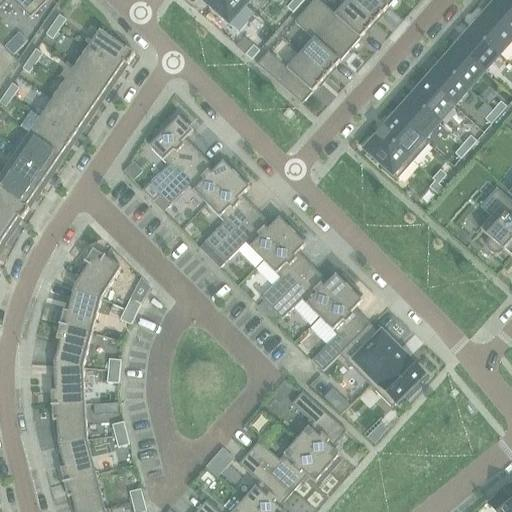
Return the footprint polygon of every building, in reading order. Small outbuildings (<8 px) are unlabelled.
[(0,0),(0,8),(8,0),(11,0),(30,18),(48,0),(0,0)] [(201,0),(229,25),(246,6),(238,0),(201,0)] [(301,5),(294,0),(287,8),(293,14),(301,5)] [(317,0),(314,0),(305,11),(350,51),(374,24),(348,1),(335,15),(317,0)] [(394,0),(348,0),(348,1),(374,24),(394,0)] [(511,36),(511,6),(504,0),(498,0),(495,4),(492,2),(483,11),(486,14),(511,36)] [(350,51),(305,11),(294,23),(313,40),(300,55),(326,78),(350,51)] [(511,36),(486,14),(471,31),(499,56),(511,42),(511,36)] [(59,16),(53,26),(59,30),(66,21),(59,16)] [(59,30),(53,26),(46,36),(53,40),(59,30)] [(461,36),(453,45),(456,48),(484,73),(499,56),(471,31),(464,38),(461,36)] [(100,32),(88,50),(122,73),(135,55),(127,50),(127,49),(100,32)] [(19,33),(5,47),(13,56),(27,42),(19,33)] [(251,61),(259,52),(253,47),(245,55),(251,61)] [(456,48),(441,65),(469,90),(484,73),(456,48)] [(43,55),(36,50),(29,60),(36,65),(43,55)] [(122,73),(88,50),(76,67),(111,91),(122,73)] [(268,52),(257,66),(302,105),(326,78),(300,55),(288,69),(268,52)] [(36,65),(29,60),(22,70),(29,75),(36,65)] [(426,82),(454,108),(469,90),(441,65),(434,73),(431,70),(423,80),(426,82)] [(76,67),(64,84),(99,108),(111,91),(76,67)] [(426,82),(411,99),(439,125),(454,108),(426,82)] [(64,84),(53,101),(87,125),(99,108),(64,84)] [(19,89),(12,85),(6,95),(12,99),(19,89)] [(12,99),(6,95),(0,102),(0,105),(6,109),(12,99)] [(424,141),(439,125),(410,99),(404,107),(401,104),(392,114),(395,116),(428,146),(429,145),(424,141)] [(53,101),(41,118),(75,142),(87,125),(53,101)] [(501,103),(493,111),(499,117),(507,108),(501,103)] [(499,117),(493,111),(485,120),(491,126),(499,117)] [(153,203),(200,155),(185,140),(193,132),(188,127),(191,124),(181,114),(174,122),(175,123),(150,148),(168,166),(142,192),(153,203)] [(384,129),(380,133),(413,163),(428,146),(395,116),(384,129)] [(25,131),(24,132),(64,159),(75,142),(41,118),(30,135),(25,131)] [(13,149),(52,176),(64,159),(24,132),(13,149)] [(413,163),(380,133),(376,137),(377,138),(374,141),(371,138),(361,149),(397,180),(413,163)] [(477,142),(470,137),(463,146),(469,151),(477,142)] [(469,151),(463,146),(455,154),(461,160),(469,151)] [(6,170),(40,193),(52,176),(13,149),(12,150),(17,154),(6,170)] [(215,170),(200,155),(153,203),(154,203),(160,197),(168,206),(169,207),(188,187),(207,206),(239,173),(229,163),(226,166),(223,163),(215,170)] [(0,178),(0,191),(29,211),(40,193),(6,170),(0,178)] [(440,171),(432,180),(435,182),(439,185),(446,176),(440,171)] [(249,183),(239,173),(207,206),(224,223),(204,242),(215,253),(257,212),(242,197),(249,189),(246,186),(249,183)] [(439,185),(435,182),(429,188),(438,197),(444,190),(439,185)] [(511,203),(497,190),(480,208),(492,218),(480,231),(489,239),(487,242),(487,246),(488,249),(490,252),(493,254),(496,254),(500,253),(503,251),(511,259),(511,203)] [(0,191),(0,216),(17,228),(29,211),(0,191)] [(160,197),(154,203),(162,212),(168,206),(160,197)] [(272,227),(257,212),(215,253),(226,264),(245,244),(263,262),(296,229),(286,219),(283,223),(279,219),(272,227)] [(0,216),(0,242),(5,245),(17,228),(0,216)] [(306,239),(296,229),(263,262),(280,279),(261,299),(271,310),(313,268),(298,253),(306,246),(303,243),(306,239)] [(204,242),(199,248),(209,259),(215,253),(204,242)] [(101,300),(121,269),(93,251),(86,263),(85,263),(84,264),(88,267),(75,288),(101,300)] [(215,253),(209,259),(220,270),(226,264),(215,253)] [(328,283),(313,268),(271,310),(282,321),(301,301),(319,319),(352,286),(342,276),(339,279),(336,276),(328,283)] [(362,296),(352,286),(319,319),(337,336),(311,362),(323,373),(370,326),(355,310),(362,303),(359,299),(362,296)] [(92,335),(101,300),(75,288),(68,313),(64,312),(61,326),(60,326),(92,335)] [(125,310),(136,316),(141,305),(130,300),(125,310)] [(125,310),(120,321),(131,326),(136,316),(125,310)] [(253,337),(292,379),(309,364),(270,321),(253,337)] [(83,370),(92,335),(60,326),(59,327),(60,327),(57,341),(60,342),(54,366),(83,370)] [(370,326),(340,356),(370,387),(371,386),(375,391),(389,377),(380,368),(398,350),(382,333),(380,335),(370,326)] [(371,386),(370,387),(392,409),(404,397),(408,401),(421,388),(417,384),(425,376),(398,350),(380,368),(389,377),(375,391),(371,386)] [(109,360),(108,372),(120,373),(121,361),(109,360)] [(85,406),(83,370),(54,366),(55,392),(51,393),(52,407),(51,407),(85,406)] [(107,384),(119,385),(120,373),(108,372),(107,384)] [(335,399),(357,419),(374,401),(352,381),(335,399)] [(302,393),(292,405),(313,424),(296,442),(331,473),(340,462),(337,460),(340,456),(332,449),(346,433),(346,432),(302,393)] [(40,398),(26,400),(28,412),(42,410),(40,398)] [(251,399),(225,428),(236,438),(248,425),(253,429),(267,413),(251,399)] [(87,442),(85,406),(51,407),(51,408),(52,408),(53,422),(57,422),(59,446),(87,442)] [(126,434),(124,423),(112,426),(115,437),(126,434)] [(129,446),(126,434),(115,437),(118,449),(129,446)] [(96,476),(87,442),(59,446),(64,469),(61,470),(64,484),(63,484),(63,485),(96,476)] [(259,442),(249,454),(293,493),(307,477),(315,484),(318,481),(321,483),(331,473),(296,442),(279,461),(259,442)] [(249,454),(239,465),(260,483),(243,502),(254,511),(282,511),(279,509),(293,493),(249,454)] [(154,457),(134,460),(135,471),(156,468),(154,457)] [(68,499),(72,498),(75,511),(101,511),(109,510),(109,509),(105,510),(96,476),(63,485),(64,485),(68,499)] [(489,505),(494,511),(511,511),(511,486),(511,488),(511,487),(496,499),(497,499),(489,505)] [(144,501),(141,490),(129,493),(132,504),(144,501)] [(146,511),(144,501),(132,504),(133,511),(146,511)] [(216,511),(206,502),(197,511),(254,511),(243,502),(234,511),(216,511)]
